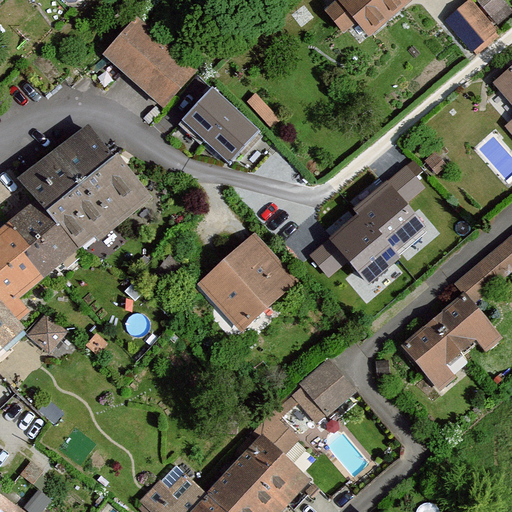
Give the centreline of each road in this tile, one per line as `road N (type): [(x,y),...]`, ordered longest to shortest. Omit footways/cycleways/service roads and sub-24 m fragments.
road 1 (residential): [(511,35),(312,195),(195,173),(68,102),(0,156)]
road 2 (residential): [(355,511),(416,456),(350,366),(364,353)]
